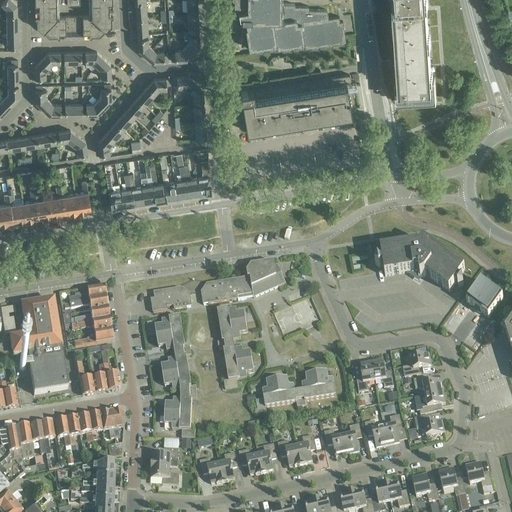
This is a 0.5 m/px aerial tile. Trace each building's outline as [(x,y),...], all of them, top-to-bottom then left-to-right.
[(6,8),(6,13),(17,13),(17,4),(12,0),(2,0),(3,1),(1,3),(6,8)] [(111,15),(113,15),(112,0),(91,0),(91,15),(56,16),(55,0),(34,0),(35,16),(37,16),(37,24),(49,36),(57,36),(57,37),(91,37),(91,35),(99,35),(111,23),(111,15)] [(135,1),(136,18),(147,17),(146,0),(135,1)] [(186,0),(187,14),(198,14),(196,0),(186,0)] [(248,48),(269,45),(269,43),(275,42),(276,49),(283,47),(283,46),(290,45),(290,46),(297,45),(297,44),(303,43),(304,49),(312,48),(311,46),(318,45),(318,47),(325,46),(325,44),(331,43),(331,45),(339,43),(338,42),(346,41),(343,21),(340,21),(339,16),(328,18),(327,10),(309,10),(309,6),(295,6),(294,4),(280,4),(280,0),(233,0),(233,4),(241,4),(241,8),(230,10),(230,30),(241,30),(241,42),(247,42),(248,48)] [(395,0),(400,79),(398,79),(395,79),(396,93),(396,98),(396,99),(403,98),(423,97),(436,96),(435,77),(433,77),(429,77),(424,0),(395,0)] [(6,13),(7,30),(17,30),(17,13),(6,13)] [(188,31),(192,31),(199,30),(198,14),(187,14),(188,31)] [(137,34),(138,34),(144,34),(148,34),(147,17),(136,18),(137,34)] [(17,30),(7,30),(7,47),(11,47),(11,51),(18,51),(17,30)] [(189,42),(186,46),(193,53),(200,46),(199,34),(198,32),(199,32),(199,30),(192,31),(192,35),(189,35),(189,42)] [(138,50),(145,56),(152,48),(148,45),(148,37),(145,38),(144,34),(138,34),(138,38),(138,50)] [(193,53),(186,46),(182,50),(175,51),(175,54),(171,54),(171,61),(187,60),(193,53)] [(152,48),(145,56),(152,62),(168,61),(168,54),(164,55),(164,51),(156,52),(152,48)] [(48,53),(42,59),(49,67),(53,63),(60,63),(60,59),(64,59),(64,52),(60,53),(60,52),(48,53)] [(81,62),(81,59),(81,52),(64,52),(64,59),(64,63),(81,62)] [(85,52),(81,52),(81,59),(85,59),(85,62),(93,62),(96,66),(104,58),(97,52),(85,52)] [(110,65),(104,58),(96,66),(100,69),(100,77),(104,77),(104,81),(111,81),(110,65)] [(49,67),(42,59),(35,66),(35,82),(42,82),(42,78),(46,78),(45,70),(49,67)] [(8,82),(11,82),(18,82),(18,60),(11,60),(11,64),(7,64),(8,82)] [(238,98),(240,128),(241,129),(242,129),(242,130),(243,130),(306,120),(306,119),(316,118),(317,125),(322,125),(321,117),(354,112),(355,112),(355,111),(356,111),(356,110),(356,109),(351,76),(350,76),(350,75),(349,75),(349,74),(348,74),(240,92),(241,97),(238,98)] [(185,87),(189,90),(196,83),(189,76),(173,77),(173,84),(177,84),(177,87),(185,87)] [(154,79),(148,86),(156,93),(159,89),(167,89),(166,85),(170,85),(170,78),(154,79)] [(8,93),(4,97),(12,104),(18,97),(18,85),(18,82),(11,82),(11,85),(8,85),(8,93)] [(196,101),(197,105),(204,104),(203,101),(204,101),(203,89),(196,83),(189,90),(193,94),(193,101),(196,101)] [(101,96),(97,100),(104,107),(111,100),(111,85),(104,85),(104,89),(101,89),(101,96)] [(36,102),(42,108),(50,101),(46,97),(46,90),(42,90),(42,86),(35,86),(36,102)] [(148,86),(137,98),(145,105),(156,93),(148,86)] [(4,97),(0,101),(0,115),(1,116),(12,104),(4,97)] [(137,98),(126,110),(134,117),(145,105),(137,98)] [(86,107),(82,107),(82,114),(86,114),(98,114),(104,107),(97,100),(93,104),(86,104),(86,107)] [(50,101),(42,108),(49,115),(61,115),(65,114),(65,108),(61,108),(61,104),(53,105),(50,101)] [(65,104),(65,108),(65,114),(65,115),(82,114),(82,107),(82,104),(65,104)] [(194,105),(195,122),(205,121),(204,104),(197,105),(194,105)] [(126,110),(115,123),(123,130),(134,117),(126,110)] [(205,121),(195,122),(196,139),(206,138),(205,121)] [(115,123),(105,135),(112,142),(123,130),(115,123)] [(58,132),(55,132),(56,140),(60,139),(60,142),(67,141),(72,144),(78,135),(70,130),(58,132)] [(55,132),(40,135),(41,145),(56,143),(56,140),(55,132)] [(40,135),(25,137),(26,147),(41,145),(40,135)] [(85,141),(78,135),(72,144),(76,147),(77,154),(81,154),(81,158),(88,157),(85,141)] [(112,142),(105,135),(98,142),(99,154),(109,153),(109,146),(112,142)] [(25,137),(10,139),(11,150),(26,147),(25,137)] [(10,139),(0,140),(0,151),(11,150),(10,139)] [(181,180),(175,181),(177,196),(188,194),(183,166),(182,154),(175,155),(177,167),(179,167),(181,180)] [(161,169),(163,183),(164,183),(166,198),(177,196),(175,181),(168,182),(166,169),(167,168),(165,156),(160,157),(161,169)] [(203,177),(197,178),(199,193),(211,191),(209,161),(201,161),(203,177)] [(144,201),(155,200),(150,171),(149,164),(145,164),(147,178),(140,179),(142,187),(144,201)] [(186,166),(183,166),(188,194),(199,193),(197,178),(190,179),(188,165),(186,166)] [(150,171),(155,200),(166,198),(164,183),(163,183),(157,184),(155,170),(150,171)] [(122,205),(120,190),(113,191),(110,174),(106,174),(111,207),(122,205)] [(126,189),(120,190),(122,205),(133,203),(128,174),(124,175),(126,189)] [(133,174),(128,174),(133,203),(144,201),(142,187),(135,188),(133,174)] [(75,194),(78,212),(91,210),(86,181),(81,182),(83,190),(85,190),(85,193),(75,194)] [(61,187),(65,214),(78,212),(75,194),(65,196),(64,193),(66,193),(65,186),(61,187)] [(49,198),(52,216),(65,214),(61,187),(56,188),(57,194),(59,194),(59,197),(49,198)] [(12,188),(7,188),(8,195),(13,222),(26,220),(23,203),(22,198),(14,200),(12,188)] [(34,191),(39,218),(52,216),(49,198),(39,200),(38,197),(40,197),(39,190),(34,191)] [(23,203),(26,220),(39,218),(34,191),(30,192),(31,198),(33,198),(33,201),(23,203)] [(0,206),(0,224),(13,222),(8,195),(4,196),(5,203),(7,202),(7,205),(0,206)] [(458,288),(463,287),(462,281),(460,282),(458,280),(465,271),(423,241),(419,246),(418,246),(417,245),(381,251),(382,262),(380,263),(378,261),(375,266),(379,269),(381,267),(383,266),(384,272),(385,277),(411,273),(411,274),(419,280),(421,278),(425,277),(425,276),(449,293),(454,287),(456,284),(457,285),(458,288)] [(253,299),(285,285),(277,267),(274,268),(274,263),(251,266),(247,273),(248,279),(207,285),(201,293),(203,306),(238,300),(238,301),(246,300),(245,296),(253,295),(253,299)] [(481,283),(466,303),(488,319),(503,299),(481,283)] [(69,298),(70,304),(105,298),(104,287),(80,291),(81,296),(69,298)] [(174,311),(192,308),(190,295),(182,289),(154,294),(155,300),(151,301),(153,314),(168,312),(167,308),(173,307),(174,311)] [(70,304),(65,305),(65,309),(89,305),(90,312),(107,309),(105,298),(70,304)] [(28,355),(34,396),(69,390),(54,302),(23,307),(27,337),(11,339),(14,357),(28,355)] [(2,310),(6,336),(16,334),(14,320),(8,321),(7,316),(15,315),(14,308),(2,310)] [(75,323),(71,324),(72,326),(79,325),(109,320),(107,309),(90,312),(91,317),(74,319),(75,323)] [(217,312),(220,328),(222,343),(217,344),(218,348),(234,345),(233,341),(241,340),(240,335),(247,334),(244,313),(236,314),(236,309),(217,312)] [(162,326),(155,327),(158,348),(166,347),(167,352),(174,351),(175,355),(190,352),(190,348),(185,349),(180,318),(162,321),(162,326)] [(79,325),(72,326),(72,331),(93,327),(94,333),(111,331),(109,320),(79,325)] [(88,340),(74,342),(75,347),(112,342),(111,331),(94,333),(87,334),(88,340)] [(0,363),(10,361),(7,345),(0,345),(0,363)] [(254,373),(252,363),(250,352),(243,353),(242,348),(234,349),(234,345),(218,348),(219,352),(224,351),(229,382),(224,383),(225,391),(238,389),(237,381),(247,380),(246,374),(254,373)] [(101,353),(103,366),(108,393),(118,391),(120,388),(118,374),(107,376),(106,374),(109,373),(108,365),(106,353),(113,351),(112,346),(102,348),(102,353),(101,353)] [(191,388),(189,373),(186,357),(191,357),(190,352),(175,355),(175,359),(168,360),(169,365),(161,366),(165,387),(172,386),(173,391),(180,390),(181,395),(196,394),(196,387),(191,388)] [(419,369),(431,367),(429,355),(411,359),(412,365),(409,365),(409,367),(402,368),(404,378),(420,375),(419,369)] [(383,362),(372,364),(375,382),(380,381),(381,385),(383,384),(384,389),(394,388),(391,373),(385,374),(383,362)] [(95,395),(92,379),(81,381),(81,378),(83,378),(81,363),(76,364),(82,397),(95,395)] [(375,382),(372,364),(360,366),(352,367),(353,380),(356,379),(358,394),(368,392),(367,387),(369,387),(369,383),(375,382)] [(102,377),(92,379),(95,395),(108,393),(103,366),(99,367),(100,375),(102,375),(102,377)] [(305,403),(320,400),(336,398),(333,379),(328,380),(327,373),(305,376),(307,384),(301,384),(303,392),(299,392),(301,408),(305,407),(305,403)] [(424,391),(425,397),(443,393),(441,382),(429,384),(427,378),(413,381),(415,391),(420,390),(420,392),(424,391)] [(265,409),(281,406),(296,404),(297,409),(301,408),(299,392),(295,393),(294,386),(288,386),(287,379),(266,382),(267,390),(262,391),(264,401),(256,402),(258,415),(266,414),(265,409)] [(3,383),(1,384),(5,410),(17,408),(14,392),(5,394),(5,392),(7,391),(6,383),(3,383)] [(398,401),(397,389),(394,390),(395,393),(388,395),(389,402),(398,401)] [(443,393),(425,397),(426,403),(423,403),(423,405),(418,406),(420,416),(434,413),(433,408),(445,405),(443,393)] [(190,432),(191,416),(192,400),(197,401),(196,394),(181,395),(181,400),(173,399),(173,404),(165,404),(164,425),(172,426),(172,431),(182,432),(182,440),(195,440),(195,432),(190,432)] [(117,412),(111,413),(115,439),(120,438),(118,430),(123,429),(122,421),(123,419),(122,412),(121,412),(120,412),(117,412)] [(110,440),(115,439),(111,413),(105,414),(103,414),(102,415),(100,415),(101,420),(103,433),(108,432),(110,440)] [(95,433),(103,432),(101,420),(100,415),(89,417),(93,443),(98,442),(97,436),(95,436),(95,433)] [(89,417),(78,419),(81,436),(89,435),(89,437),(87,438),(88,444),(93,443),(89,417)] [(389,428),(384,429),(388,447),(399,444),(397,432),(402,431),(399,417),(389,419),(391,424),(389,424),(389,428)] [(430,425),(429,420),(428,417),(414,420),(416,432),(421,431),(422,433),(425,432),(426,438),(444,434),(442,422),(430,425)] [(71,447),(72,454),(77,453),(74,440),(72,440),(72,437),(81,436),(78,419),(66,421),(71,447)] [(66,448),(71,447),(66,421),(55,423),(58,440),(67,439),(67,441),(65,441),(66,448)] [(388,447),(384,429),(378,430),(377,427),(375,427),(374,422),(364,425),(367,439),(373,437),(376,449),(388,447)] [(53,423),(41,425),(46,455),(46,456),(51,455),(49,440),(55,439),(53,423)] [(41,425),(29,427),(32,443),(39,442),(41,455),(46,455),(41,425)] [(349,437),(343,438),(347,456),(359,453),(356,441),(362,440),(359,426),(349,428),(350,433),(348,433),(349,437)] [(9,454),(9,456),(7,458),(3,461),(0,463),(0,496),(5,492),(14,484),(15,484),(19,481),(19,480),(24,476),(37,473),(36,468),(24,469),(22,461),(35,459),(32,443),(29,427),(6,431),(9,451),(9,454)] [(0,445),(3,449),(6,452),(9,451),(6,431),(0,432),(0,445)] [(347,456),(343,438),(338,439),(337,436),(335,436),(334,432),(324,434),(327,448),(333,446),(336,458),(347,456)] [(304,447),(297,448),(301,466),(307,465),(307,464),(312,463),(310,452),(316,451),(313,437),(302,439),(304,447)] [(301,466),(297,448),(290,450),(288,442),(277,445),(281,459),(287,458),(289,468),(294,467),(294,468),(301,466)] [(265,455),(258,457),(262,475),(268,474),(268,473),(273,471),(271,461),(277,460),(274,446),(263,448),(265,455)] [(152,461),(151,467),(170,468),(178,469),(178,451),(164,450),(164,456),(153,455),(153,461),(152,461)] [(262,475),(258,457),(251,459),(249,451),(238,454),(242,468),(248,467),(250,477),(255,475),(255,477),(262,475)] [(226,464),(219,466),(223,484),(229,483),(229,481),(234,480),(232,470),(238,469),(235,454),(224,457),(226,464)] [(72,457),(60,459),(61,467),(73,465),(72,457)] [(223,484),(219,466),(212,467),(210,460),(199,462),(203,477),(209,475),(211,485),(216,484),(216,485),(223,484)] [(96,471),(96,477),(114,478),(115,469),(114,468),(114,462),(82,468),(82,470),(96,471)] [(481,464),(465,467),(469,486),(481,483),(482,489),(483,495),(493,493),(492,487),(489,473),(483,475),(481,464)] [(170,468),(151,467),(151,474),(152,474),(152,479),(162,480),(162,486),(179,487),(179,476),(170,475),(170,468)] [(454,489),(456,498),(466,496),(462,479),(456,481),(454,470),(438,473),(443,492),(454,489)] [(427,495),(429,503),(439,501),(435,485),(429,487),(427,476),(411,479),(416,498),(427,495)] [(82,488),(114,490),(114,485),(115,485),(115,480),(114,479),(114,478),(96,477),(92,477),(91,483),(83,483),(82,488)] [(0,511),(4,511),(15,504),(11,499),(19,492),(22,493),(22,489),(24,487),(23,485),(23,482),(20,481),(19,481),(15,484),(14,484),(5,492),(6,494),(0,499),(0,500),(0,501),(0,511)] [(392,483),(386,485),(390,503),(397,502),(399,509),(409,507),(406,492),(400,494),(398,483),(393,485),(392,483)] [(377,499),(371,500),(373,511),(384,511),(383,505),(390,503),(386,485),(380,486),(380,488),(375,489),(377,499)] [(96,494),(95,500),(113,501),(113,499),(114,498),(114,495),(114,490),(82,488),(81,488),(81,493),(96,494)] [(357,491),(351,493),(355,511),(362,510),(362,511),(373,511),(371,500),(365,502),(363,491),(358,493),(357,491)] [(342,507),(336,508),(336,511),(351,511),(355,511),(351,493),(345,494),(345,495),(339,497),(342,507)] [(38,511),(39,511),(50,503),(47,499),(29,511),(38,511)] [(322,499),(316,501),(318,511),(336,511),(336,508),(330,509),(328,499),(322,500),(322,499)] [(92,511),(93,511),(113,511),(114,511),(114,508),(113,506),(113,501),(95,500),(95,501),(81,500),(79,500),(79,504),(95,505),(95,511),(92,511)] [(306,511),(318,511),(316,501),(309,502),(310,503),(304,505),(306,511)]
